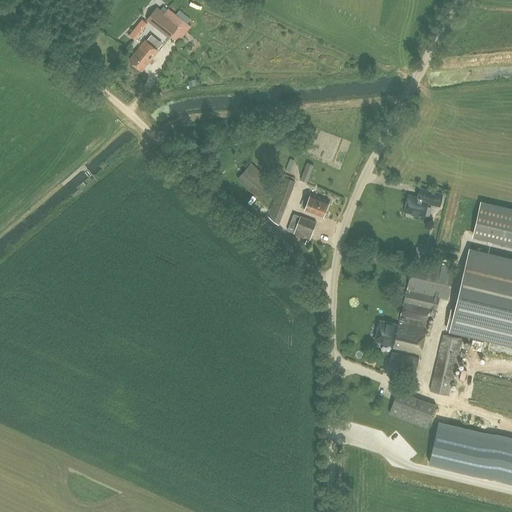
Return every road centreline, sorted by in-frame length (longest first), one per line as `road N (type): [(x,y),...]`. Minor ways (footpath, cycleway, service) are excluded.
road 1 (unclassified): [(331,511),(332,280),(341,232),(457,0)]
road 2 (track): [(332,280),(317,276),(0,4)]
